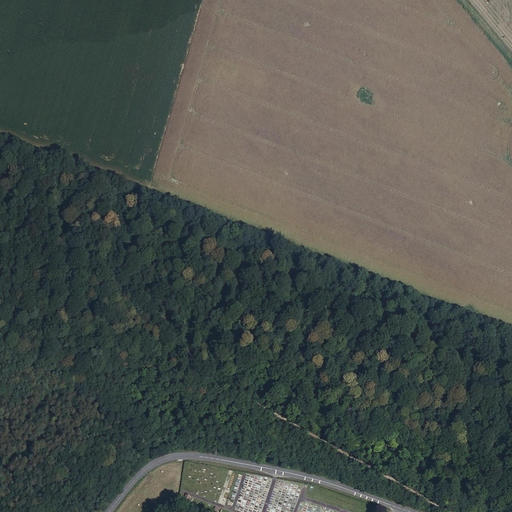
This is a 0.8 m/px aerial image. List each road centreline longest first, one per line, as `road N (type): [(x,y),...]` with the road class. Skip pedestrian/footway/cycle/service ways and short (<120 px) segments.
road 1 (track): [(0,401),(118,372),(178,367),(450,511)]
road 2 (tertiary): [(107,511),(133,478),(175,455),(286,470),(411,511)]
